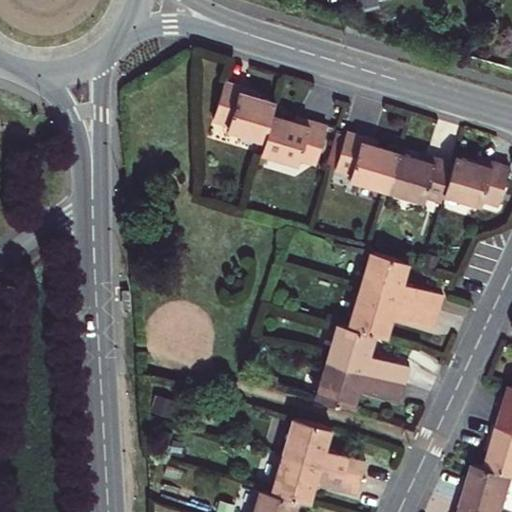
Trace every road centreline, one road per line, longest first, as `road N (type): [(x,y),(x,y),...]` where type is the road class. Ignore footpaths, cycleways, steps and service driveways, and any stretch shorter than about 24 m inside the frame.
road 1 (secondary): [(93,200),(108,511)]
road 2 (residential): [(511,271),(399,511)]
road 3 (tertiary): [(511,116),(277,44)]
road 4 (tertiary): [(117,39),(169,25),(277,44)]
road 5 (secondary): [(19,69),(51,87),(71,115),(93,200)]
road 6 (secondary): [(93,200),(108,48)]
